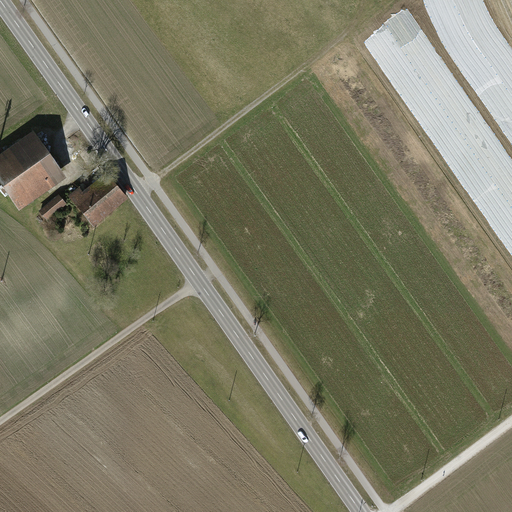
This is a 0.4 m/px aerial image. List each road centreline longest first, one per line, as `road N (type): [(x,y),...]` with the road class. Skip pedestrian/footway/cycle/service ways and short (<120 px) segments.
road 1 (secondary): [(361,511),(0,0)]
road 2 (track): [(215,270),(0,421)]
road 3 (track): [(136,192),(321,54)]
road 4 (track): [(511,420),(388,511)]
road 5 (track): [(32,217),(122,334)]
